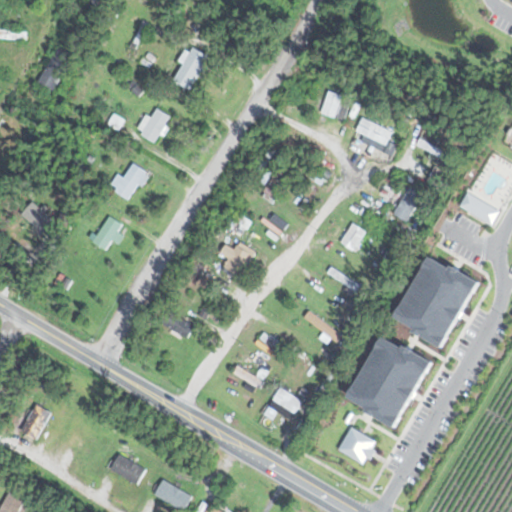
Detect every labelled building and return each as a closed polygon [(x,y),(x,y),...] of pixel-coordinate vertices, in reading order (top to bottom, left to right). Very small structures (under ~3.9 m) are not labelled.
[(27,31),(0,30),(0,39),(27,39),(27,31)] [(74,56),(59,47),(38,81),(53,91),(74,56)] [(174,78),(191,91),(213,60),(197,48),(174,78)] [(322,113),(336,118),(344,96),(330,91),(322,113)] [(155,143),(172,117),(158,108),(140,133),(155,143)] [(394,129),(361,119),(357,134),(388,144),(394,129)] [(510,173),(491,160),(480,177),(499,190),(510,173)] [(119,174),(110,187),(129,200),(148,172),(134,163),(124,178),(119,174)] [(264,190),(275,198),(290,178),(279,170),(264,190)] [(424,196),(411,188),(394,214),(407,223),(424,196)] [(56,224),(44,207),(28,219),(40,235),(56,224)] [(126,237),(118,231),(123,226),(112,217),(93,240),(105,250),(114,240),(119,245),(126,237)] [(353,252),(367,233),(355,224),(341,243),(353,252)] [(257,254),(242,243),(223,269),(238,280),(257,254)] [(342,417),(325,446),(357,465),(473,281),(409,252),(331,393),(342,417)] [(329,274),(357,292),(360,287),(333,268),(329,274)] [(187,339),(195,326),(171,311),(163,324),(187,339)] [(336,349),(345,336),(310,313),(305,320),(327,335),(324,340),(336,349)] [(235,374),(260,389),(265,382),(239,367),(235,374)] [(274,402),(296,415),(304,402),(281,389),(274,402)] [(37,441),(53,414),(38,405),(21,432),(37,441)] [(140,484),(148,468),(119,454),(112,470),(140,484)] [(193,496),(165,479),(156,493),(184,511),(193,496)] [(0,508),(0,511),(17,511),(29,497),(15,487),(0,508)]
